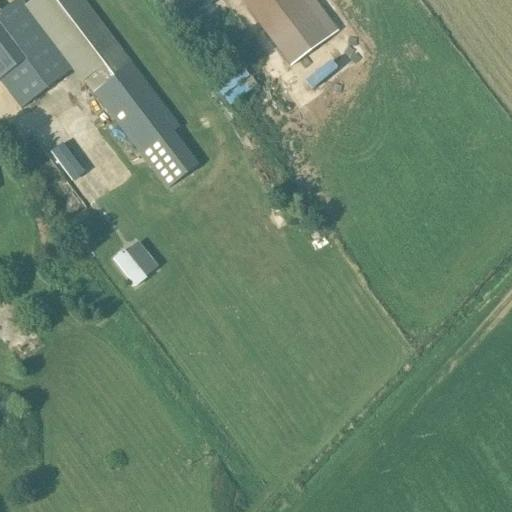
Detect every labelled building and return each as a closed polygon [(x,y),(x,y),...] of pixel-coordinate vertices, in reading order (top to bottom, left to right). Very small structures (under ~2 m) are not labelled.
[(0,0),(0,81),(22,109),(76,69),(148,164),(168,191),(200,165),(174,132),(179,128),(82,0),(33,0),(25,6),(20,0),(14,0),(10,3),(1,10),(0,9),(0,0)] [(158,0),(173,19),(200,0),(158,0)] [(242,0),(291,66),(330,37),(302,0),(242,0)] [(228,105),(258,87),(246,67),(216,85),(228,105)] [(267,93),(255,99),(270,128),(281,122),(267,93)] [(83,171),(62,143),(51,152),(71,180),(83,171)] [(147,275),(125,248),(112,259),(134,286),(147,275)]
